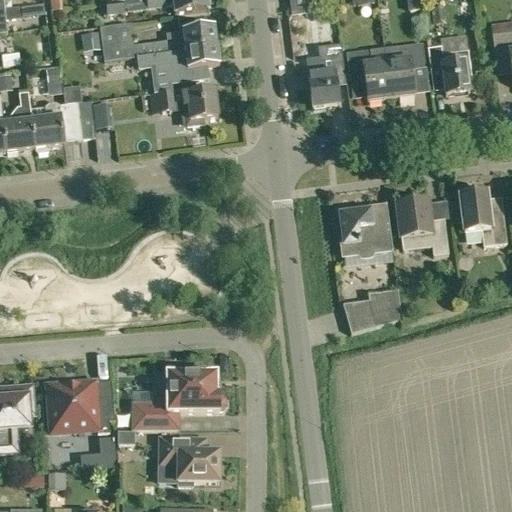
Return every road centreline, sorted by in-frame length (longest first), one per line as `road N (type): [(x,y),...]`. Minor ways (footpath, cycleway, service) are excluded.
road 1 (residential): [(0,358),(228,340),(247,347),(260,373),(255,511)]
road 2 (unclassified): [(321,511),(276,163)]
road 3 (residential): [(0,197),(276,163)]
road 4 (residential): [(276,163),(511,133)]
road 5 (unclassified): [(276,163),(256,0)]
